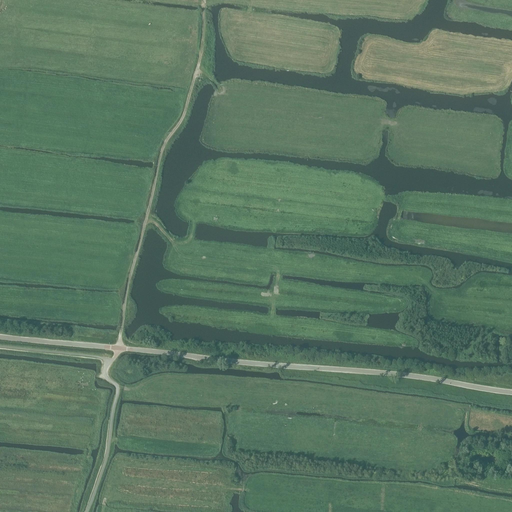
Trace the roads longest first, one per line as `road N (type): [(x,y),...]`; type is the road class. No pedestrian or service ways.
road 1 (tertiary): [(511,392),(0,337)]
road 2 (track): [(119,349),(158,161),(183,118),(197,68),(203,0)]
